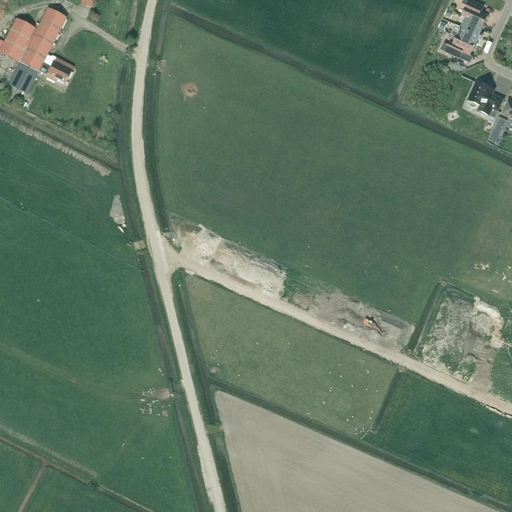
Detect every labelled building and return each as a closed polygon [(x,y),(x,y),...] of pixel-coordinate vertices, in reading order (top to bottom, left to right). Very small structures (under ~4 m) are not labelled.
[(9,0),(0,0),(0,10),(4,13),(11,1),(9,0)] [(83,0),(81,4),(92,9),(96,0),(83,0)] [(462,17),(466,19),(484,27),(489,17),(481,13),(484,8),(467,0),(464,0),(462,5),(467,7),(462,17)] [(0,40),(0,53),(20,64),(9,85),(27,95),(39,72),(43,64),(67,19),(48,10),(37,31),(16,21),(5,43),(0,40)] [(452,20),(455,14),(448,11),(445,16),(452,20)] [(481,33),(484,27),(466,19),(461,28),(482,38),(483,34),(481,33)] [(445,32),(447,26),(442,23),(439,29),(445,32)] [(480,41),(482,38),(461,28),(457,38),(475,46),(478,40),(480,41)] [(475,46),(457,38),(453,36),(449,46),(444,44),(441,51),(460,60),(463,53),(470,56),(475,46)] [(43,64),(39,72),(47,76),(46,78),(64,87),(67,82),(68,81),(68,80),(72,72),(54,63),(51,68),(43,64)] [(476,83),(468,101),(470,102),(469,104),(470,106),(471,107),(474,109),(476,108),(477,107),(478,106),(480,107),(478,111),(495,119),(504,101),(493,96),(495,91),(489,89),(491,85),(483,82),(482,85),(476,83)] [(511,103),(508,101),(502,115),(511,120),(511,103)] [(499,119),(489,141),(496,145),(506,122),(499,119)]
